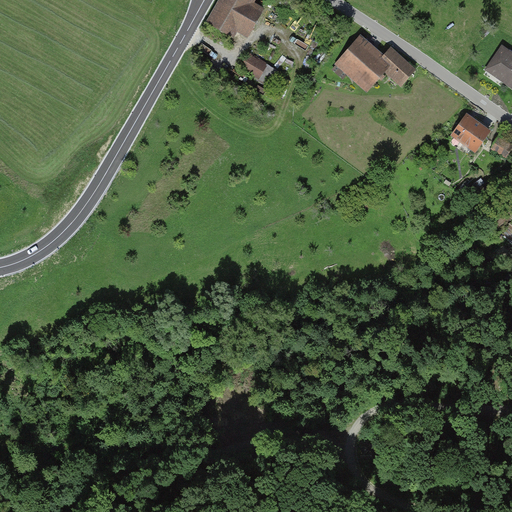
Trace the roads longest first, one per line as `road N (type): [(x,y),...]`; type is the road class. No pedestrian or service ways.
road 1 (tertiary): [(206,0),(81,224),(0,263)]
road 2 (track): [(511,409),(382,405),(364,414),(346,442),(352,475),(416,511)]
road 3 (residential): [(331,0),(511,123)]
road 4 (track): [(346,442),(282,434),(204,458)]
